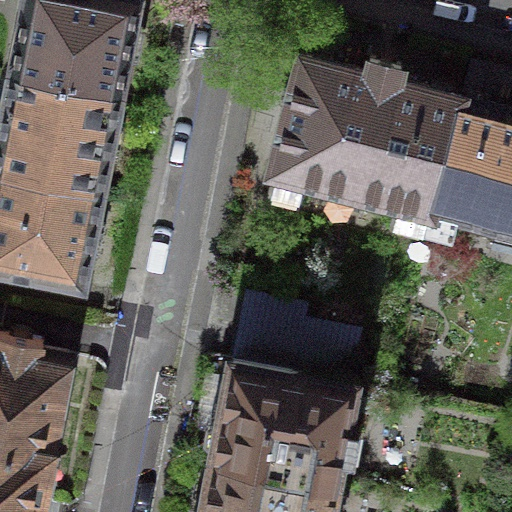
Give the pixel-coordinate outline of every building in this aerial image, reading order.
[(24,0),(11,70),(120,91),(138,0),(24,0)] [(272,164),(428,205),(458,92),(398,76),(402,62),(385,58),(369,54),(366,68),(301,51),(272,164)] [(120,91),(11,70),(0,125),(0,169),(101,189),(110,140),(120,91)] [(511,106),(458,92),(428,205),(511,226),(511,106)] [(82,283),(101,189),(0,169),(0,267),(26,272),(82,283)] [(239,323),(233,355),(350,377),(359,327),(302,316),(305,302),(246,291),(239,323)] [(0,439),(49,450),(69,349),(42,344),(44,337),(21,332),(0,328),(0,439)] [(214,451),(333,474),(351,377),(350,377),(233,355),(232,354),(221,414),(209,420),(207,434),(214,446),(214,451)] [(49,452),(49,450),(0,439),(0,511),(36,511),(48,452),(49,452)] [(325,511),(333,474),(214,451),(213,451),(201,509),(195,511),(325,511)]
